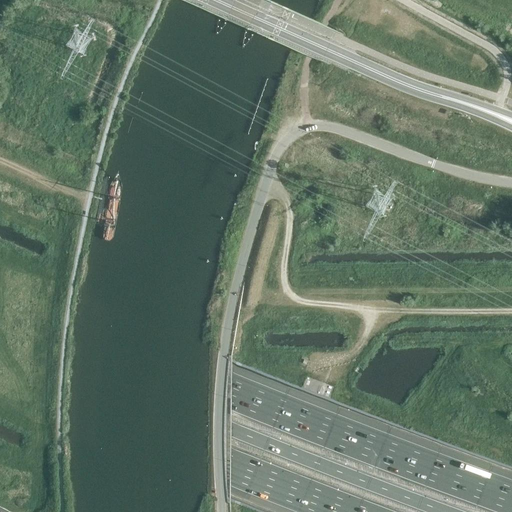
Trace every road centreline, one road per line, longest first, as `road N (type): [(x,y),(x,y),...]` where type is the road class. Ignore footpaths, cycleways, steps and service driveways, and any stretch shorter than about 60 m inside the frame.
road 1 (unclassified): [(221,511),(217,442),(229,318),(259,196),(281,144),(325,126),(474,178),(511,183)]
road 2 (motorway): [(511,499),(0,291)]
road 3 (motorway): [(0,329),(445,511)]
road 4 (motorway): [(0,368),(354,511)]
road 5 (secondary): [(496,117),(210,0)]
